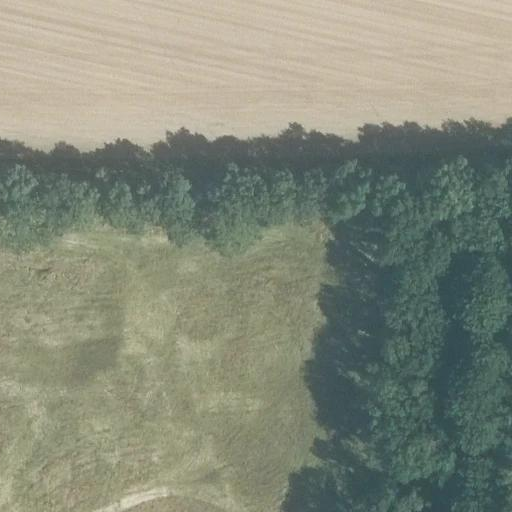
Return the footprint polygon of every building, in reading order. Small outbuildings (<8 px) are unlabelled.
[(281,205),(279,241),(293,242),(294,206),(281,205)] [(143,234),(142,216),(129,217),(130,235),(143,234)] [(64,286),(63,273),(35,274),(35,287),(64,286)] [(136,276),(118,284),(130,311),(149,303),(136,276)] [(377,299),(376,280),(353,281),(354,300),(377,299)] [(247,286),(248,322),(274,321),(274,314),(294,313),(293,285),(247,286)] [(162,294),(162,311),(202,310),(201,293),(162,294)] [(55,310),(55,300),(35,300),(35,324),(71,325),(71,310),(55,310)] [(0,326),(31,327),(32,310),(0,309),(0,326)] [(371,329),(372,315),(347,313),(345,326),(371,329)] [(14,368),(28,368),(27,339),(14,339),(14,368)] [(164,339),(163,354),(208,355),(208,340),(164,339)] [(294,361),(293,342),(258,345),(259,363),(294,361)] [(78,352),(29,354),(29,370),(78,369),(78,352)] [(0,380),(0,397),(29,398),(29,381),(0,380)] [(137,380),(128,382),(132,408),(141,406),(137,380)] [(39,385),(39,411),(59,411),(58,385),(39,385)] [(252,444),(283,444),(284,404),(253,403),(252,444)] [(41,451),(79,450),(78,438),(41,439),(41,451)] [(134,478),(133,454),(113,455),(114,479),(134,478)] [(41,459),(43,501),(64,500),(62,458),(41,459)] [(229,482),(227,494),(235,495),(232,511),(251,511),(255,486),(237,483),(229,482)] [(260,487),(258,499),(266,500),(264,511),(282,511),(286,491),(268,488),(260,487)] [(142,507),(141,489),(110,491),(111,508),(142,507)] [(290,492),(289,504),(297,505),(295,511),(314,511),(317,495),(298,493),(290,492)] [(321,496),(319,508),(327,510),(327,511),(345,511),(347,500),(329,497),(321,496)] [(351,501),(349,511),(376,511),(377,505),(359,502),(351,501)]
